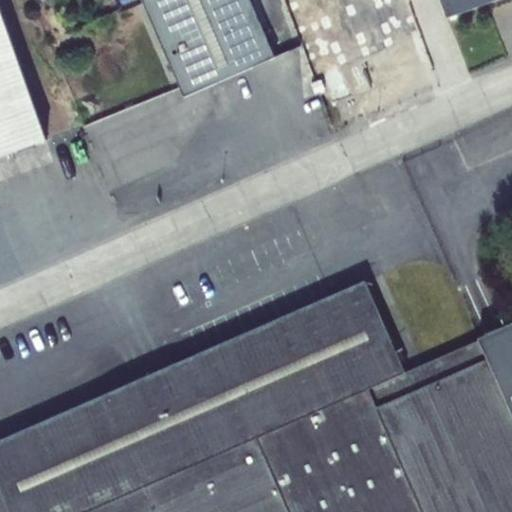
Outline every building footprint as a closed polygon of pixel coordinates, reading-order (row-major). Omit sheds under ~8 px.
[(0,0),(0,155),(47,139),(0,8),(0,0)] [(141,0),(185,97),(274,57),(249,0),(141,0)] [(325,0),(345,53),(403,32),(390,0),(325,0)] [(442,0),(448,15),(487,0),(442,0)] [(332,36),(316,42),(327,71),(342,66),(332,36)] [(321,80),(311,84),(315,93),(325,89),(321,80)] [(93,109),(91,119),(108,124),(111,114),(93,109)] [(511,511),(511,324),(405,373),(364,282),(70,410),(59,385),(0,410),(0,486),(11,511),(511,511)]
